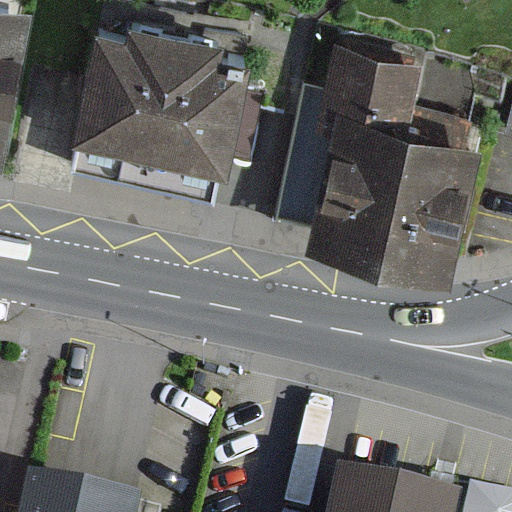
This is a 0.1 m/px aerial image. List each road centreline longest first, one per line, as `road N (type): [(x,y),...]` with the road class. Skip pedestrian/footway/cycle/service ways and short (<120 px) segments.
road 1 (primary): [(376,337),(0,263)]
road 2 (primary): [(376,337),(511,390)]
road 3 (primary): [(511,309),(376,337)]
